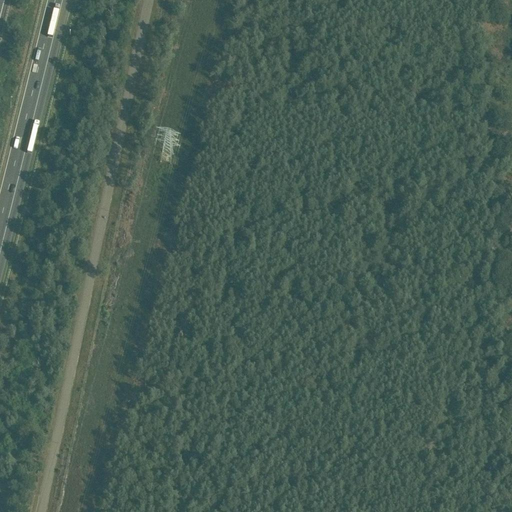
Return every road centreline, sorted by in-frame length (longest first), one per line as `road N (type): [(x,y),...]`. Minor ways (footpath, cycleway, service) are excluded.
road 1 (unclassified): [(40,511),(147,0)]
road 2 (motorway): [(0,223),(55,0)]
